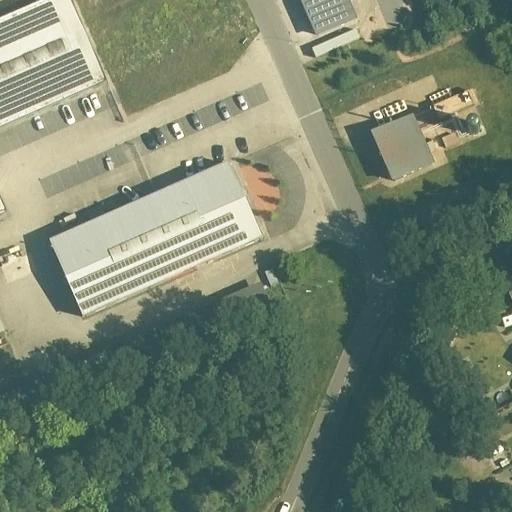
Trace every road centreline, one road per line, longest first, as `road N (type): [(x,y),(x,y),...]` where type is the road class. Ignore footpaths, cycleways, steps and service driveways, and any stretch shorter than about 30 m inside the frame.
road 1 (residential): [(254,0),(388,295)]
road 2 (residential): [(291,511),(388,295)]
road 3 (residential): [(388,295),(511,239)]
